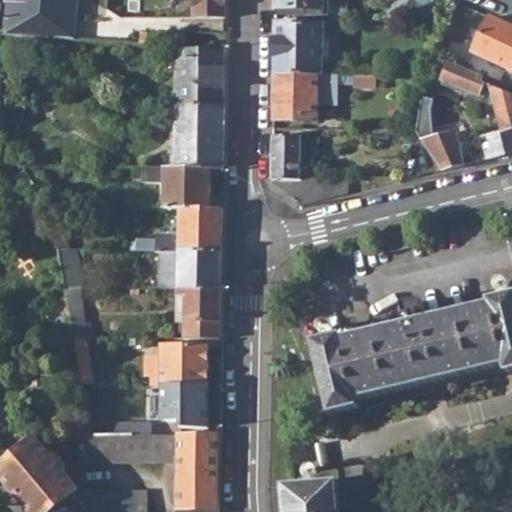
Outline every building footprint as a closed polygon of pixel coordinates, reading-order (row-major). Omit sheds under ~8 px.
[(18,36),(73,40),(76,0),(3,0),(4,5),(4,35),(18,36)] [(193,0),(193,20),(226,20),(226,0),(193,0)] [(342,17),(346,16),(347,11),(347,2),(329,2),(324,2),(324,0),(275,0),(276,15),(325,16),(342,17)] [(389,0),(386,10),(404,11),(404,10),(408,0),(389,0)] [(408,0),(404,10),(430,21),(440,0),(408,0)] [(473,54),(511,71),(511,27),(490,18),(473,54)] [(318,75),(322,75),(323,25),(275,23),(275,74),(318,75)] [(18,40),(18,36),(4,35),(2,35),(1,50),(16,51),(16,54),(35,55),(36,41),(18,40)] [(180,107),(225,107),(226,50),(178,50),(177,107),(179,107),(180,107)] [(441,80),(477,95),(478,93),(490,93),(487,84),(483,83),(484,79),(435,56),(431,67),(438,70),(443,73),(441,80)] [(424,93),(434,96),(438,70),(431,67),(427,78),(424,93)] [(317,121),(318,75),(275,74),(274,120),(317,121)] [(353,87),(389,88),(389,77),(353,76),(353,87)] [(490,93),(501,134),(511,131),(511,95),(487,84),(490,93)] [(417,133),(443,173),(445,172),(466,167),(458,133),(435,138),(431,112),(434,96),(424,93),(417,133)] [(173,152),(173,168),(212,169),(223,169),(224,152),(218,152),(218,132),(224,132),(225,107),(180,107),(179,107),(179,152),(173,152)] [(337,131),(371,132),(370,124),(337,123),(337,131)] [(483,138),(488,161),(511,155),(511,131),(501,134),(483,138)] [(273,180),(308,181),(309,173),(302,172),(302,136),(274,136),(273,180)] [(470,158),(471,165),(482,163),(481,156),(470,158)] [(180,209),(211,209),(212,169),(173,168),(143,168),(143,183),(164,183),(164,209),(180,209)] [(273,180),(303,206),(353,193),(350,182),(308,181),(273,180)] [(18,213),(34,234),(43,227),(28,206),(18,213)] [(179,252),(222,254),(223,209),(211,209),(180,209),(180,235),(156,234),(157,240),(138,240),(138,244),(132,243),(133,252),(161,252),(179,252)] [(387,237),(392,254),(411,250),(407,231),(387,237)] [(66,287),(77,288),(83,287),(77,252),(60,251),(66,287)] [(178,289),(221,290),(222,254),(179,252),(161,252),(160,289),(178,289)] [(70,309),(76,337),(87,337),(77,288),(66,287),(69,299),(70,309)] [(186,339),(221,340),(221,290),(178,289),(178,298),(186,298),(186,339)] [(315,343),(332,415),(351,411),(360,409),(358,401),(507,365),(509,373),(511,372),(511,297),(492,302),(492,306),(429,321),(424,301),(405,306),(410,326),(344,341),(343,336),(315,343)] [(52,322),(70,309),(69,299),(47,313),(52,322)] [(0,343),(0,344),(10,359),(24,349),(14,335),(0,343)] [(85,385),(98,385),(89,337),(76,337),(85,385)] [(161,385),(164,386),(209,386),(210,345),(161,345),(161,357),(161,385)] [(153,377),(153,385),(161,385),(161,357),(146,357),(146,377),(153,377)] [(182,420),(182,429),(209,429),(209,386),(164,386),(163,420),(182,420)] [(115,423),(116,435),(152,435),(151,429),(146,429),(146,423),(115,423)] [(82,463),(179,464),(180,435),(152,435),(116,435),(95,436),(83,436),(82,463)] [(177,509),(218,509),(219,435),(180,435),(179,464),(177,509)] [(25,436),(5,437),(19,453),(0,468),(0,476),(29,511),(65,511),(67,511),(75,511),(77,511),(78,502),(73,496),(78,491),(62,472),(66,469),(56,457),(52,459),(36,439),(30,443),(25,436)] [(341,511),(339,484),(299,487),(285,488),(287,511),(341,511)] [(148,511),(149,494),(79,493),(78,502),(77,511),(148,511)]
